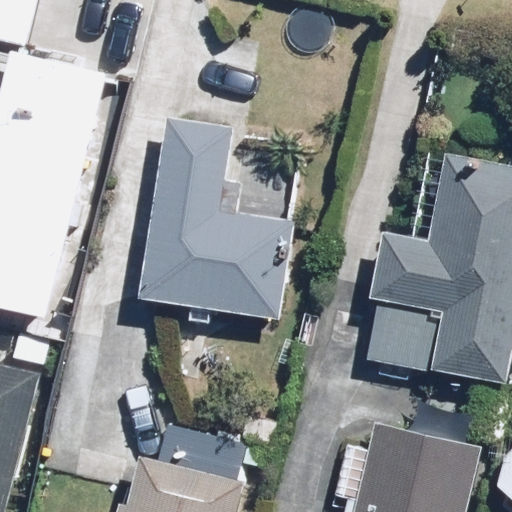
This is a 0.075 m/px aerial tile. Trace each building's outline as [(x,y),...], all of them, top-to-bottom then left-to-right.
[(41,0),(0,0),(0,33),(33,41),(41,0)] [(108,66),(13,45),(0,104),(0,296),(57,309),(108,66)] [(245,178),(231,177),(235,115),(173,110),(160,300),(289,309),(296,210),(243,207),(245,178)] [(511,160),(451,152),(439,234),(393,227),(374,361),(511,381),(511,160)] [(0,511),(9,511),(39,369),(0,360),(0,511)] [(472,511),(488,442),(467,438),(473,412),(419,401),(413,426),(380,418),(358,511),(472,511)] [(163,453),(146,449),(130,511),(247,511),(257,478),(241,473),(249,440),(172,420),(163,453)] [(511,468),(503,480),(511,487),(511,468)]
